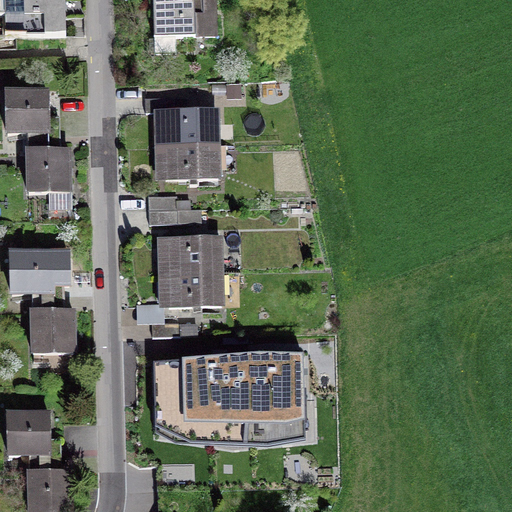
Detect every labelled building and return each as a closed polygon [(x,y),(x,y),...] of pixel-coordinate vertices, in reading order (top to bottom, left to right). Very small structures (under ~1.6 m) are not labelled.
[(0,0),(0,39),(65,38),(64,0),(0,0)] [(156,0),(157,9),(198,7),(197,0),(156,0)] [(199,43),(198,7),(157,9),(158,44),(199,43)] [(52,100),(6,100),(7,145),(52,145),(52,100)] [(222,117),(156,119),(157,155),(223,153),(222,117)] [(224,188),(223,153),(157,155),(158,190),(224,188)] [(70,154),(26,154),(26,198),(70,198),(70,154)] [(176,198),(147,198),(147,213),(176,212),(176,198)] [(176,212),(147,213),(148,227),(201,225),(200,211),(176,212)] [(228,238),(160,238),(160,273),(228,273),(228,238)] [(56,258),(12,258),(12,307),(56,306),(56,258)] [(227,312),(228,273),(160,273),(160,312),(227,312)] [(78,316),(30,316),(30,360),(78,360),(78,316)] [(180,325),(155,325),(154,339),(180,338),(180,325)] [(180,338),(154,339),(154,353),(180,353),(180,338)] [(248,357),(153,364),(155,437),(230,448),(304,442),(302,357),(248,357)] [(50,414),(10,415),(11,456),(27,455),(27,477),(52,476),(50,414)] [(52,476),(27,477),(28,511),(73,511),(73,475),(52,476)] [(187,477),(158,477),(157,491),(186,492),(187,477)] [(185,511),(186,492),(157,491),(156,511),(185,511)]
